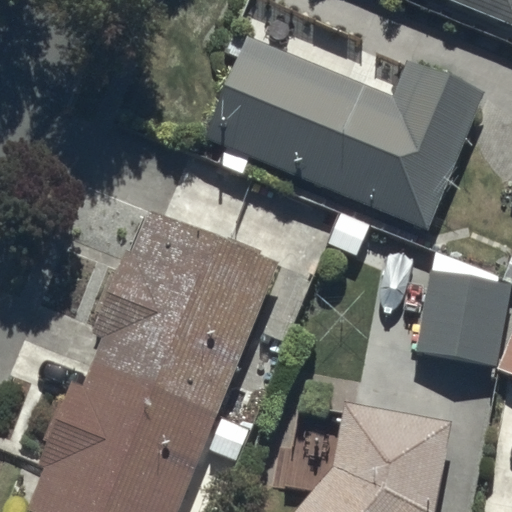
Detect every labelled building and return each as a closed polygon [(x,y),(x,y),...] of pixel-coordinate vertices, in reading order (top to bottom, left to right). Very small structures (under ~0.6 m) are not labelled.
[(511,0),(463,0),(511,19),(511,0)] [(246,33),(204,138),(430,228),(484,94),(407,63),(396,93),(246,33)] [(45,468),(30,509),(38,511),(179,511),(288,259),(149,210),(132,251),(127,248),(116,272),(113,269),(92,332),(102,334),(83,384),(71,377),(37,466),(45,468)] [(435,271),(430,269),(416,350),(493,364),(507,282),(497,280),(498,275),(435,251),(435,271)] [(511,330),(498,367),(511,372),(511,330)] [(335,460),(288,511),(436,511),(450,419),(343,403),(335,460)]
